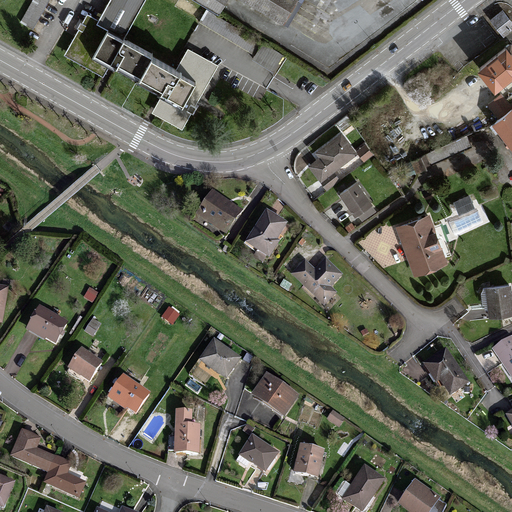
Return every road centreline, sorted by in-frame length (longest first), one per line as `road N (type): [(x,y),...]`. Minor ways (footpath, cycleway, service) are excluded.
road 1 (secondary): [(262,150),(217,161),(171,153),(0,58)]
road 2 (secondary): [(463,0),(262,150)]
road 3 (residential): [(427,326),(339,243),(262,150)]
road 4 (residential): [(0,386),(66,430),(177,482)]
